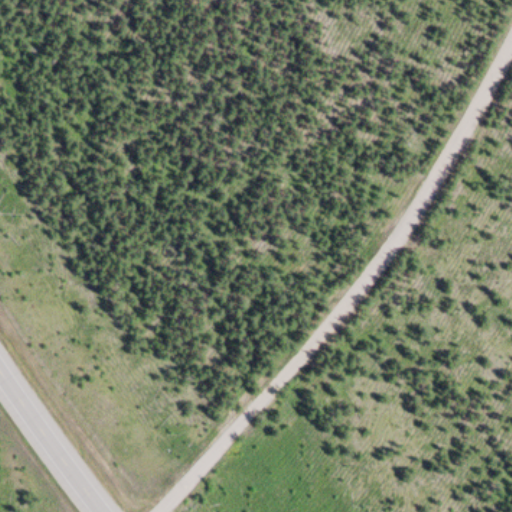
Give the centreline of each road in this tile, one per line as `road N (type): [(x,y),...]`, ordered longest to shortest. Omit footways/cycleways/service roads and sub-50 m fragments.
road 1 (residential): [(165,511),(321,335),(419,205),(511,36)]
road 2 (primary): [(0,369),(101,511)]
